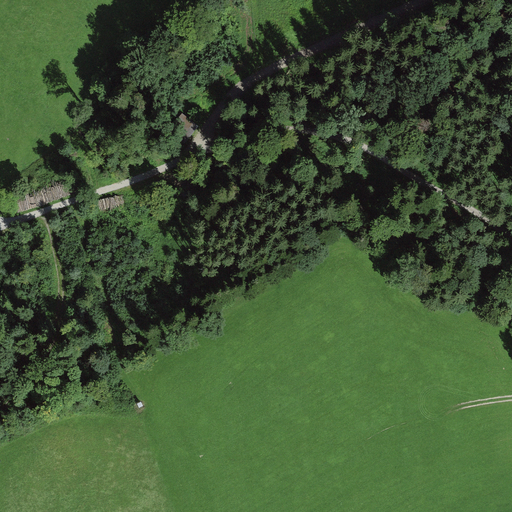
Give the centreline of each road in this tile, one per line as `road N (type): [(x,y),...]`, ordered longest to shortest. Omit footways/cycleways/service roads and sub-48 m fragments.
road 1 (track): [(0,224),(256,134),(316,129),(360,144),(511,237)]
road 2 (track): [(420,0),(241,87),(219,108),(200,154)]
